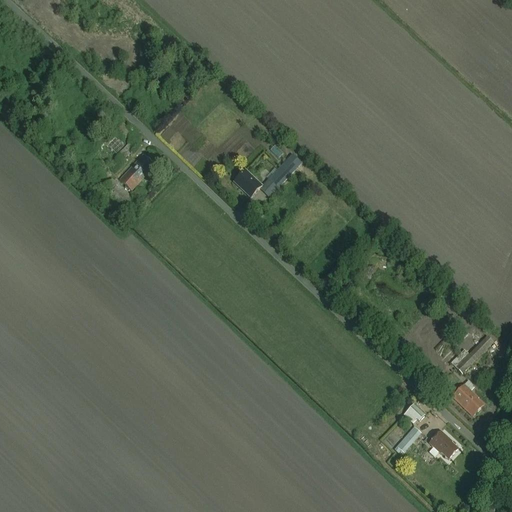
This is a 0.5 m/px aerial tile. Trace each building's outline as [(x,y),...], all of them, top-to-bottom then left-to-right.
[(131,133),(115,118),(107,126),(124,142),(131,133)] [(106,143),(117,155),(126,146),(115,134),(106,143)] [(150,167),(153,165),(143,156),(120,182),(131,193),(149,173),(152,169),(150,167)] [(292,156),(269,181),(278,189),(301,165),(292,156)] [(101,175),(108,167),(102,162),(95,170),(101,175)] [(251,200),(262,188),(245,172),(234,184),(251,200)] [(122,214),(134,201),(112,181),(100,194),(122,214)] [(437,323),(430,316),(421,325),(428,332),(437,323)] [(462,376),(493,344),(487,338),(464,361),(459,356),(451,365),(462,376)] [(464,387),(452,399),(473,419),(484,407),(477,401),(478,400),(470,393),(474,388),(468,383),(464,387)] [(425,417),(414,406),(404,417),(413,425),(417,421),(419,423),(425,417)] [(398,449),(406,456),(423,434),(414,428),(398,449)] [(449,462),(458,451),(452,445),(453,444),(441,433),(429,445),(441,456),(442,455),(449,462)]
